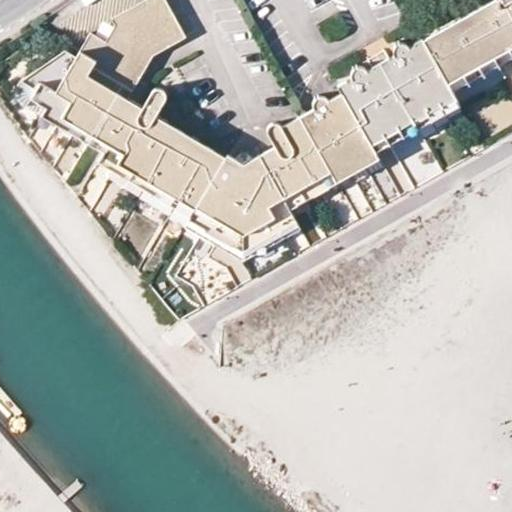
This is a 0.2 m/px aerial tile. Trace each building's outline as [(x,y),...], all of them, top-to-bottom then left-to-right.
[(88,74),(128,98),(154,53),(183,37),(186,35),(165,0),(142,0),(112,17),(115,23),(106,40),(90,31),(79,49),(95,58),(88,74)] [(490,0),(424,38),(428,45),(474,19),(490,11),(502,4),(499,0),(490,0)] [(511,0),(499,0),(502,4),(490,11),(474,19),(428,45),(447,79),(492,54),(508,45),(511,52),(511,0)] [(373,148),(370,141),(454,94),(452,89),(447,79),(428,45),(424,38),(423,37),(408,45),(407,43),(404,42),(401,42),(399,42),(397,43),(395,45),(394,47),(394,50),(394,52),(388,56),(371,65),(366,67),(362,65),(360,64),(358,64),(355,65),(353,67),(352,69),(352,72),(353,76),(338,84),(341,91),(329,98),(328,97),(325,96),(322,96),(319,96),(317,97),(314,99),(314,102),(313,105),(314,107),(300,115),(332,171),(373,148)] [(447,79),(452,89),(511,55),(511,52),(508,45),(492,54),(447,79)] [(98,160),(115,170),(190,215),(189,218),(244,250),(243,163),(227,153),(225,155),(221,163),(151,121),(155,114),(166,96),(166,93),(165,91),(164,89),(162,88),(159,87),(158,86),(155,87),(152,90),(142,105),(129,125),(116,118),(128,98),(88,74),(95,58),(79,49),(75,55),(64,49),(22,79),(37,89),(32,97),(46,106),(42,114),(103,150),(98,160)] [(367,58),(371,65),(388,56),(384,49),(367,58)] [(459,102),(454,94),(370,141),(373,148),(374,150),(459,102)] [(484,135),(505,125),(489,95),(469,105),(484,135)] [(142,105),(128,98),(116,118),(129,125),(142,105)] [(155,114),(151,121),(221,163),(225,155),(155,114)] [(297,203),(292,193),(308,185),(312,195),(328,185),(323,176),(332,171),(300,115),(282,125),(278,123),(275,122),(272,122),(270,124),(269,127),(269,130),(270,134),(275,145),(243,163),(244,250),(296,221),(289,208),(297,203)] [(332,171),(337,180),(378,157),(374,150),(373,148),(332,171)] [(332,171),(323,176),(328,185),(337,180),(332,171)] [(312,195),(308,185),(292,193),(297,203),(312,195)]
